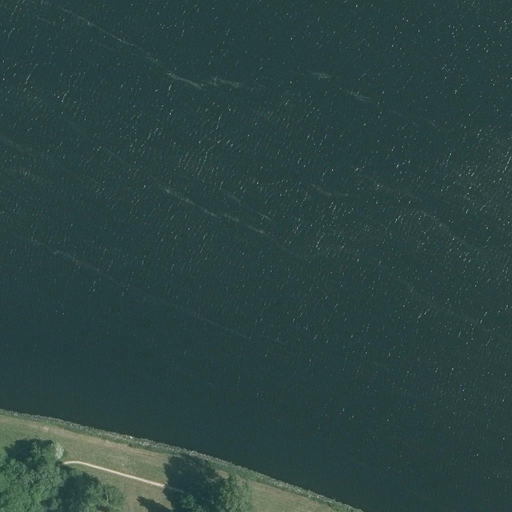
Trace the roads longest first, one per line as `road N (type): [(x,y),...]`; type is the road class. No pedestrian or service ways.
road 1 (motorway): [(374,0),(482,511)]
road 2 (motorway): [(511,511),(403,0)]
